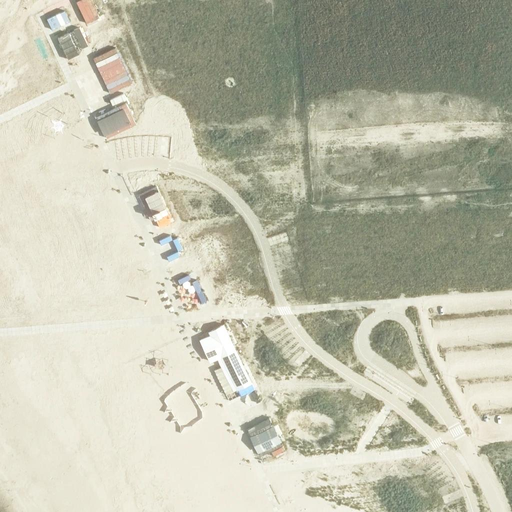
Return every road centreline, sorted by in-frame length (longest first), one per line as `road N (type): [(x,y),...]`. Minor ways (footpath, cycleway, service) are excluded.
road 1 (unclassified): [(409,326),(397,315),(373,317),(362,347),(432,394)]
road 2 (unclassified): [(498,511),(432,394)]
